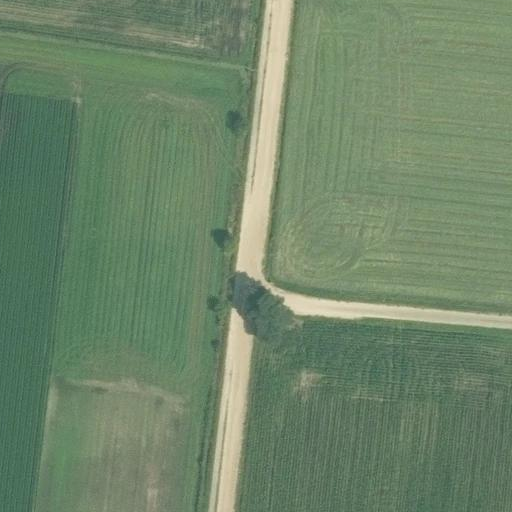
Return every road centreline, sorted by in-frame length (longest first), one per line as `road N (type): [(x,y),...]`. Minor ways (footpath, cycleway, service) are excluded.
road 1 (track): [(222,511),(279,15)]
road 2 (track): [(234,303),(511,325)]
